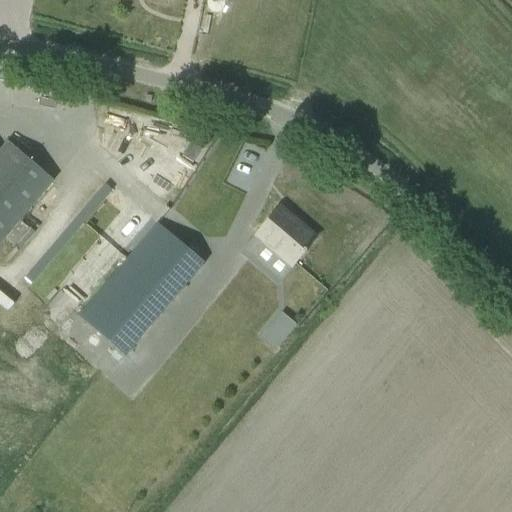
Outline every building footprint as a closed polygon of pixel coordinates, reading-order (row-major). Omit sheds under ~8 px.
[(0,243),(53,182),(8,143),(0,151),(0,243)] [(197,157),(186,151),(182,157),(192,164),(197,157)] [(213,152),(211,160),(220,163),(222,155),(213,152)] [(242,186),(251,164),(240,159),(230,181),(242,186)] [(256,236),(292,267),(302,255),(304,256),(307,252),(305,251),(316,239),(280,209),(256,236)] [(157,225),(80,315),(125,356),(203,264),(157,225)] [(0,302),(12,313),(21,303),(0,285),(0,302)] [(280,315),(270,327),(284,338),(294,326),(280,315)]
